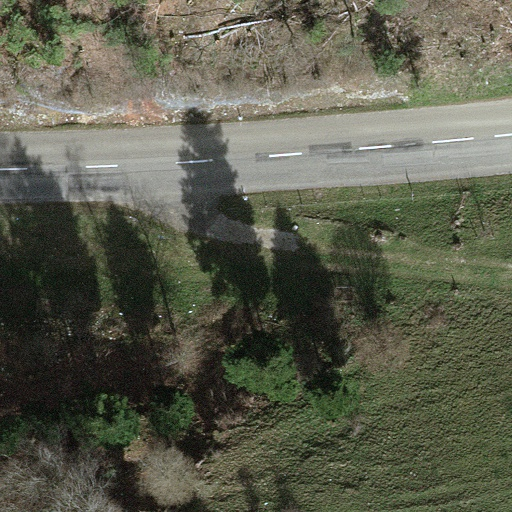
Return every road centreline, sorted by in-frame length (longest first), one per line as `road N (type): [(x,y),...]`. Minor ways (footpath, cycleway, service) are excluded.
road 1 (secondary): [(0,168),(511,133)]
road 2 (track): [(87,166),(231,232),(372,262),(511,274)]
